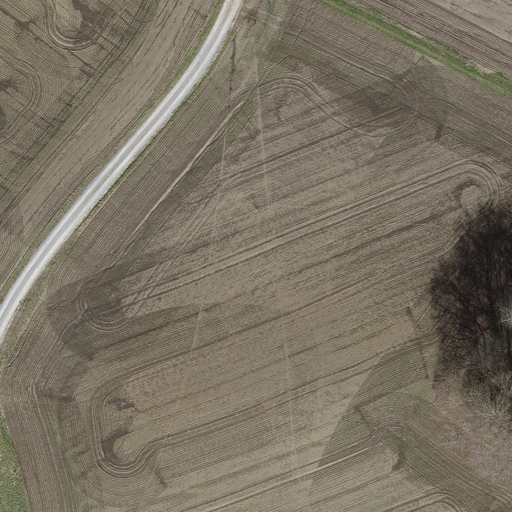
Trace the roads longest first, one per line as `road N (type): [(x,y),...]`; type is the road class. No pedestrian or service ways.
road 1 (track): [(0,325),(46,247),(198,75),(237,0)]
road 2 (track): [(511,97),(332,0)]
